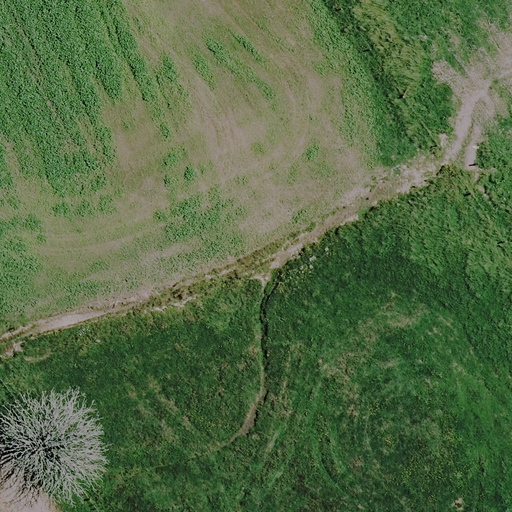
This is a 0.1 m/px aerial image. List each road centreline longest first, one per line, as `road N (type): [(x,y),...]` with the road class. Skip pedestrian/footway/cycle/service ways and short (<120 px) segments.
road 1 (secondary): [(511,293),(413,0)]
road 2 (track): [(0,369),(105,511)]
